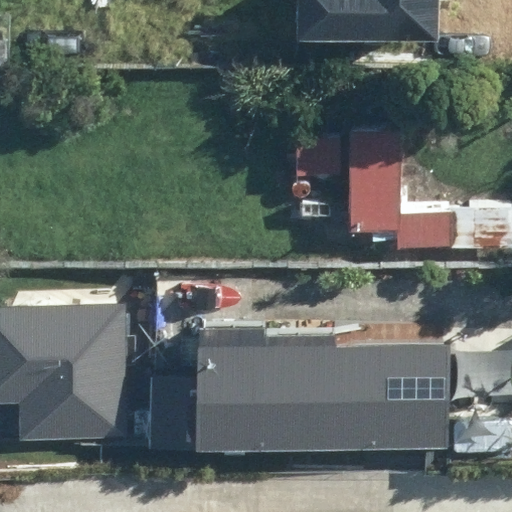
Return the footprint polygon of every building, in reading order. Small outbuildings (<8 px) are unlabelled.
[(310,0),(310,28),(451,31),(451,0),(310,0)] [(14,13),(0,12),(0,61),(13,62),(14,13)] [(359,121),(358,223),(405,224),(408,122),(359,121)] [(347,135),(302,133),(301,170),(345,171),(347,135)] [(459,202),(457,243),(511,245),(511,198),(459,196),(459,202)] [(0,381),(22,382),(22,419),(127,421),(129,288),(0,286),(0,381)] [(459,339),(212,338),(212,442),(459,443),(459,339)]
